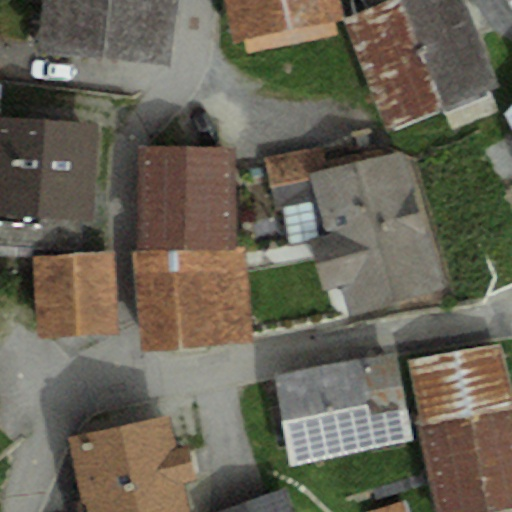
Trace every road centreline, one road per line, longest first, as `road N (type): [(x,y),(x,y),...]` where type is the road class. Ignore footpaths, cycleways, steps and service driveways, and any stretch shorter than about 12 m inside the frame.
road 1 (residential): [(130,390),(120,139),(190,98),(197,0)]
road 2 (residential): [(511,319),(130,390)]
road 3 (residential): [(130,390),(79,406),(55,443),(31,511)]
